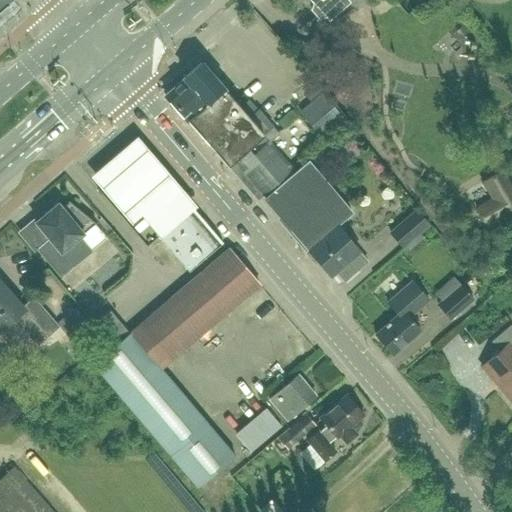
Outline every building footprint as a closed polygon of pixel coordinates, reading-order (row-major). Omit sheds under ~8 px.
[(0,0),(0,8),(9,0),(0,0)] [(344,0),(311,0),(312,0),(311,1),(312,2),(310,10),(316,16),(323,15),(326,18),(346,1),(344,0)] [(232,161),(261,135),(223,91),(223,90),(200,63),(164,94),(226,166),(232,161)] [(166,234),(197,208),(203,203),(145,135),(98,174),(138,221),(148,213),(164,232),(166,234)] [(262,135),(261,135),(232,161),(261,195),(292,168),(262,135)] [(308,160),(317,171),(345,147),(336,135),(308,160)] [(264,198),(329,275),(335,270),(343,280),(357,268),(348,258),(358,250),(336,225),(350,213),(307,162),(264,198)] [(494,199),(476,209),(485,226),(511,210),(511,192),(510,190),(500,171),(483,181),(494,199)] [(61,207),(57,203),(34,222),(48,238),(36,248),(36,247),(35,248),(60,278),(61,278),(60,277),(73,267),(60,252),(94,224),(95,223),(67,200),(66,201),(67,202),(61,207)] [(162,234),(178,252),(193,271),(227,242),(225,239),(224,240),(211,224),(197,208),(166,234),(164,232),(162,234)] [(403,248),(428,226),(415,211),(390,233),(403,248)] [(227,249),(92,364),(197,488),(234,456),(160,369),(258,286),(227,249)] [(441,301),(437,305),(449,318),(471,299),(459,285),(452,277),(433,293),(441,301)] [(397,314),(374,334),(391,354),(419,330),(408,317),(428,300),(411,281),(387,302),(397,314)] [(37,345),(46,337),(58,326),(33,297),(21,307),(0,283),(0,329),(8,339),(21,327),(37,345)] [(499,351),(481,366),(511,402),(511,348),(508,344),(511,339),(511,327),(510,325),(490,342),(499,351)] [(286,420),(314,397),(296,375),(268,399),(286,420)] [(336,438),(339,436),(346,443),(356,435),(349,427),(363,416),(346,395),(319,418),(327,427),(320,432),(318,430),(306,441),(324,461),(335,452),(328,444),(335,437),(336,438)] [(270,411),(238,418),(244,444),(266,439),(263,427),(273,424),(270,411)] [(312,424),(305,415),(277,439),(284,447),(312,424)] [(0,511),(52,511),(13,467),(0,478),(0,511)]
